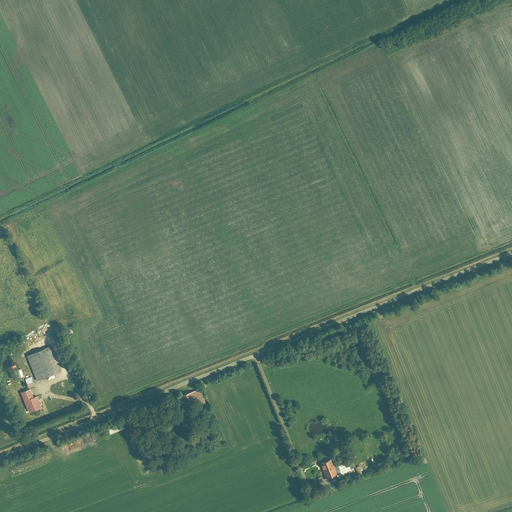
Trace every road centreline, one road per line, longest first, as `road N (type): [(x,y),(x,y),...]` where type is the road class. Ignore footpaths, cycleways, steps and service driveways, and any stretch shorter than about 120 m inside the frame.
road 1 (residential): [(511,250),(0,455)]
road 2 (track): [(253,354),(294,460),(323,454)]
